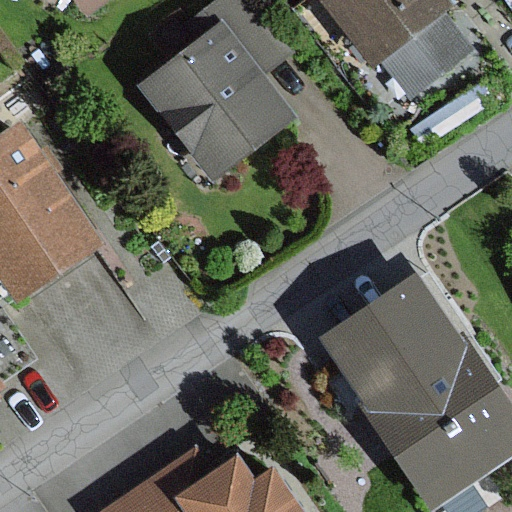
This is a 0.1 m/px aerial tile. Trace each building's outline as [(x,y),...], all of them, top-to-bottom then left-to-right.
[(60,0),(72,16),(95,0),(60,0)] [(216,33),(255,85),(292,57),(249,0),(217,0),(201,13),(216,33)] [(433,0),(315,0),(403,113),(477,56),(433,0)] [(216,33),(137,94),(155,118),(169,146),(190,163),(209,187),(288,126),(255,85),(216,33)] [(12,132),(0,140),(0,293),(12,311),(95,255),(12,132)] [(511,452),(511,428),(412,279),(314,344),(425,510),(511,452)] [(0,315),(0,386),(33,363),(0,315)] [(236,370),(217,383),(248,431),(267,418),(236,370)] [(197,452),(110,511),(291,511),(266,475),(247,488),(231,465),(214,476),(197,452)]
